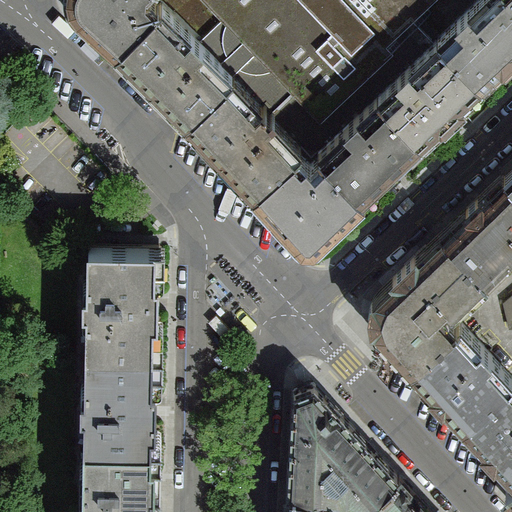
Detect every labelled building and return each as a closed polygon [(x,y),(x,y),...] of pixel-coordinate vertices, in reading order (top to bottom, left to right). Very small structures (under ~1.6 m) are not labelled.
[(70,0),(76,12),(118,51),(160,6),(154,0),(70,0)] [(358,88),(274,0),(204,0),(223,19),(202,41),(234,74),(255,96),(276,75),(322,123),(358,88)] [(414,18),(433,0),(274,0),(358,88),(395,52),(387,44),(414,18)] [(511,0),(478,0),(438,39),(483,85),(504,66),(507,69),(511,64),(511,0)] [(163,3),(160,6),(118,51),(188,120),(234,74),(202,41),(163,3)] [(276,75),(255,96),(304,147),(314,158),(320,152),(379,95),(435,41),(414,18),(387,44),(395,52),(358,88),(322,123),(276,75)] [(435,41),(379,95),(424,142),(443,123),(447,127),(467,108),(464,104),(483,85),(438,39),(435,41)] [(255,96),(234,74),(188,120),(254,191),(299,151),(304,147),(255,96)] [(320,152),(323,155),(364,198),(424,142),(379,95),(320,152)] [(312,165),(299,151),(254,191),(300,241),(304,245),(309,246),(314,245),(320,242),(364,198),(323,155),(312,165)] [(445,234),(489,280),(511,257),(511,181),(506,175),(445,234)] [(438,240),(381,294),(377,307),(377,318),(382,330),(415,366),(459,323),(458,321),(455,323),(448,315),(448,309),(442,303),(446,300),(455,309),(473,293),(475,294),(483,286),(489,280),(445,234),(438,240)] [(88,350),(158,352),(160,245),(90,244),(88,350)] [(511,375),(462,321),(459,323),(415,366),(467,422),(511,379),(511,375)] [(86,443),(156,445),(158,352),(88,350),(86,443)] [(511,379),(467,422),(511,470),(511,379)] [(434,511),(313,382),(295,389),(289,511),(345,511),(346,501),(355,511),(434,511)] [(86,443),(84,511),(154,511),(156,445),(86,443)]
